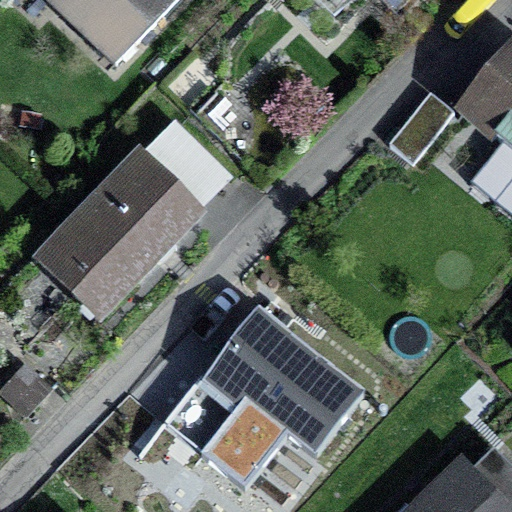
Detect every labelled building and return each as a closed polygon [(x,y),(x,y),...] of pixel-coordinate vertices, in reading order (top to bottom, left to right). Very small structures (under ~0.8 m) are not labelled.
[(65,0),(56,9),(116,66),(178,0),(65,0)] [(379,0),(393,13),(404,0),(379,0)] [(494,75),(463,114),(511,153),(511,61),(498,78),(494,75)] [(259,126),(213,82),(189,107),(235,151),(259,126)] [(453,116),(430,97),(389,148),(412,167),(453,116)] [(198,217),(140,160),(48,256),(81,288),(73,296),(98,320),(198,217)] [(253,409),(314,456),(360,397),(259,318),(206,385),(247,417),(253,409)] [(511,511),(511,472),(493,454),(469,477),(462,469),(418,511),(511,511)]
